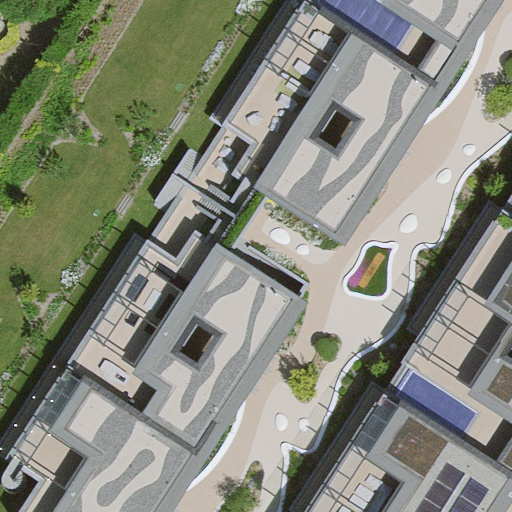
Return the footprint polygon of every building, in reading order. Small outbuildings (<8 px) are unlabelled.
[(0,0),(0,23),(15,0),(0,0)] [(390,0),(390,1),(465,49),(496,0),(390,0)] [(357,37),(261,190),(343,242),(440,88),(357,37)] [(506,511),(511,504),(511,208),(312,511),(506,511)] [(167,387),(146,420),(201,455),(299,301),(221,251),(144,373),(167,387)] [(62,511),(164,511),(201,455),(146,420),(88,383),(57,433),(97,458),(62,511)]
